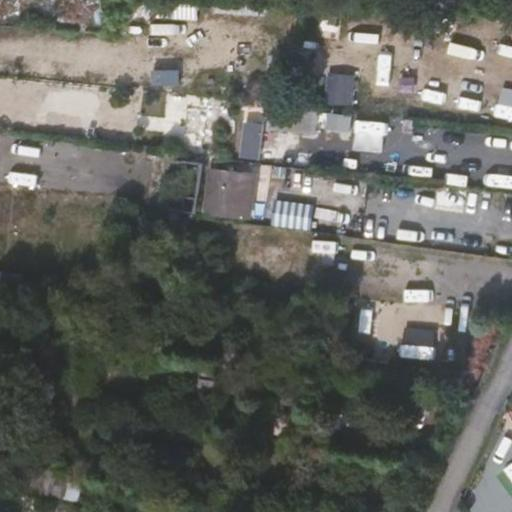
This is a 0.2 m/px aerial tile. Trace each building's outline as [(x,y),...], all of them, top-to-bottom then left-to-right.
[(298,62),(300,29),(225,25),(223,59),(298,62)] [(473,28),(473,57),(502,57),(502,27),(473,28)] [(181,97),(231,97),(231,74),(181,74),(181,97)] [(421,114),(452,116),(454,86),(423,84),(421,114)] [(268,155),(271,116),(243,114),(241,154),(268,155)] [(271,150),(270,165),(292,167),(294,152),(271,150)] [(172,166),(169,185),(187,187),(187,190),(205,192),(208,170),(172,166)] [(253,222),(258,176),(211,171),(206,217),(253,222)] [(290,279),(291,250),(259,249),(258,278),(290,279)]
